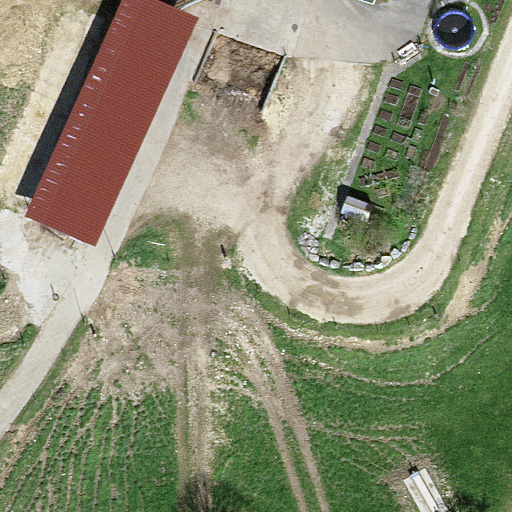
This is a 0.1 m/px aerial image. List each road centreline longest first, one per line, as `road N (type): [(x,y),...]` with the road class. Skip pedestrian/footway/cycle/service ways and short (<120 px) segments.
road 1 (track): [(0,408),(83,288),(216,14),(384,55),(409,0)]
road 2 (track): [(206,511),(186,317),(184,195),(163,123)]
